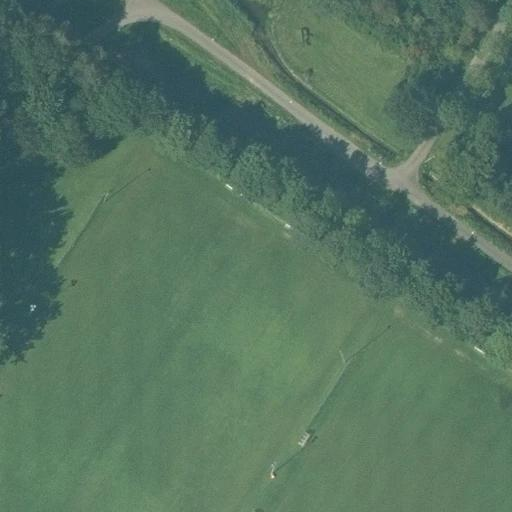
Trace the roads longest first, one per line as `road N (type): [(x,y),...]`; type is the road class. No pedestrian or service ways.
road 1 (unclassified): [(0,103),(146,1),(398,188)]
road 2 (unclassified): [(398,188),(511,7)]
road 3 (unclassified): [(398,188),(511,266)]
